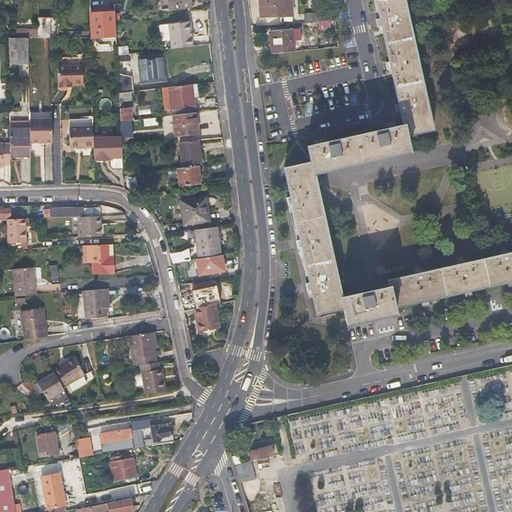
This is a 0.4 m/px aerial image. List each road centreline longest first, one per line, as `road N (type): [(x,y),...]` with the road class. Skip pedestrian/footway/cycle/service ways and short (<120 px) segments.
road 1 (secondary): [(220,0),(251,270),(238,344),(217,398)]
road 2 (secondary): [(254,364),(264,244),(238,0)]
road 3 (residential): [(174,320),(154,243),(135,210),(98,193),(0,196)]
road 4 (residential): [(511,350),(309,397)]
road 5 (residential): [(0,368),(35,349),(174,320)]
road 6 (secondary): [(211,408),(151,511)]
